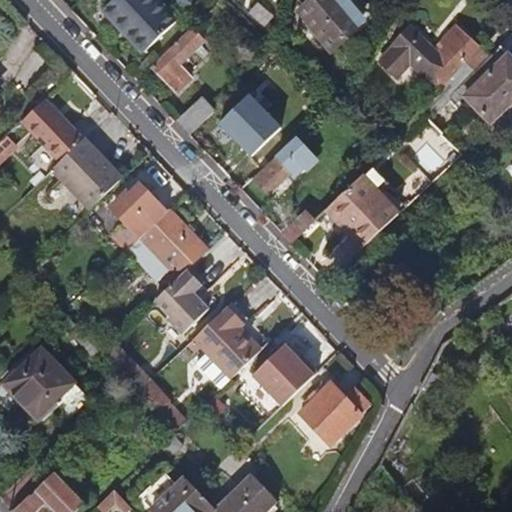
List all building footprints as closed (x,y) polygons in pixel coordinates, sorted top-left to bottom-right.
[(177,22),(156,0),(115,0),(104,11),(144,53),(177,22)] [(363,24),(342,0),(312,0),(299,12),(331,50),(363,24)] [(260,3),(247,11),(259,27),(271,18),(260,3)] [(411,63),(446,98),(458,87),(488,58),(457,27),(434,49),(412,28),(381,61),(397,77),(411,63)] [(193,31),(155,67),(178,91),(191,79),(179,66),(204,42),(193,31)] [(511,102),(511,57),(501,46),(488,58),(458,87),(491,123),(511,102)] [(202,96),(175,121),(190,137),(217,111),(202,96)] [(21,122),(60,162),(84,138),(46,98),(21,122)] [(465,116),(446,98),(424,119),(442,137),(465,116)] [(229,105),(208,124),(228,145),(248,125),(229,105)] [(8,135),(0,141),(0,163),(19,148),(8,135)] [(123,179),(84,138),(60,162),(51,169),(90,210),(123,179)] [(270,141),(230,179),(242,191),(255,179),(282,153),(270,141)] [(302,173),(282,153),(255,179),(269,194),(280,184),(286,189),(302,173)] [(327,211),(363,250),(401,214),(364,175),(327,211)] [(124,193),(110,207),(125,223),(139,238),(140,239),(165,215),(138,186),(127,196),(124,193)] [(201,239),(172,209),(165,215),(140,239),(130,248),(138,258),(147,250),(175,280),(188,269),(206,251),(198,243),(201,239)] [(139,238),(125,223),(111,237),(125,251),(139,238)] [(365,254),(345,274),(360,290),(381,270),(365,254)] [(201,284),(188,269),(175,280),(155,300),(169,315),(167,317),(182,333),(207,309),(192,292),(201,284)] [(247,326),(228,306),(193,339),(206,353),(231,379),(231,380),(271,342),(251,322),(247,326)] [(95,327),(85,336),(100,352),(110,342),(95,327)] [(250,376),(281,408),(316,374),(286,342),(250,376)] [(76,383),(42,348),(5,383),(39,419),(76,383)] [(231,379),(206,353),(194,366),(218,391),(231,379)] [(140,372),(130,382),(138,391),(149,381),(140,372)] [(432,372),(421,391),(432,397),(443,378),(432,372)] [(159,412),(170,401),(171,401),(150,380),(149,381),(138,391),(159,412)] [(363,415),(362,414),(345,396),(332,382),(299,414),(331,446),(363,415)] [(345,396),(362,414),(372,405),(355,387),(345,396)] [(170,401),(159,412),(177,431),(188,421),(170,401)] [(404,454),(390,469),(405,484),(420,469),(404,454)] [(77,511),(91,499),(60,466),(11,511),(32,511),(49,496),(65,511),(77,511)] [(251,474),(215,508),(217,510),(218,511),(267,511),(278,502),(251,474)] [(154,511),(214,511),(217,510),(215,508),(184,475),(174,484),(166,475),(141,498),(154,511)] [(511,481),(500,492),(511,504),(511,481)] [(96,507),(100,511),(117,511),(128,502),(114,489),(96,507)]
